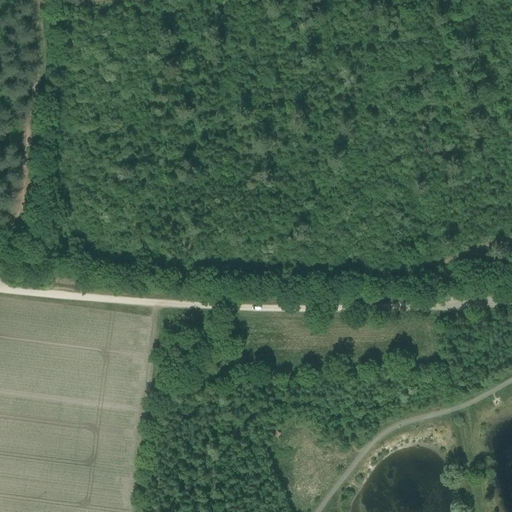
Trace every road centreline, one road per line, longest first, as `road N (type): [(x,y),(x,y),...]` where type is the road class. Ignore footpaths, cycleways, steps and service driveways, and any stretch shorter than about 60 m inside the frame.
road 1 (track): [(511,300),(203,307),(2,289),(31,121),(36,4)]
road 2 (track): [(318,511),(376,440),(511,382)]
